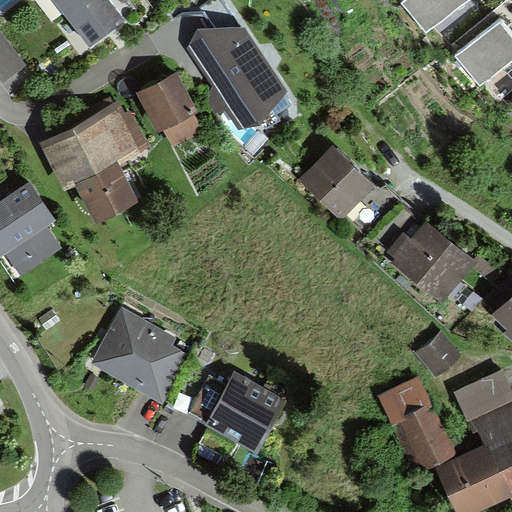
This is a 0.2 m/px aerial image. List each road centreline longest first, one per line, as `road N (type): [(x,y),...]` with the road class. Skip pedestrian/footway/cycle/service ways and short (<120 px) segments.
road 1 (residential): [(56,444),(117,445),(272,511)]
road 2 (residential): [(0,333),(56,444)]
